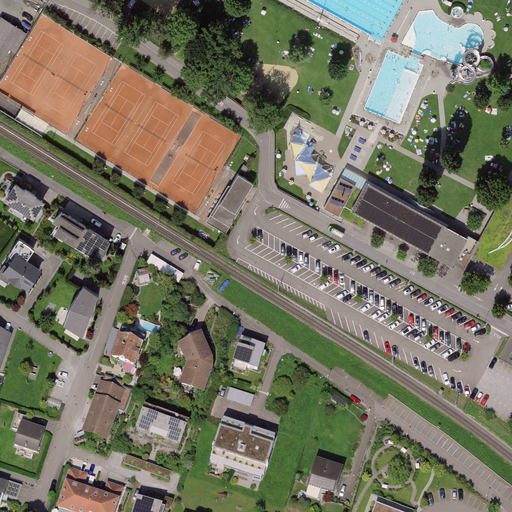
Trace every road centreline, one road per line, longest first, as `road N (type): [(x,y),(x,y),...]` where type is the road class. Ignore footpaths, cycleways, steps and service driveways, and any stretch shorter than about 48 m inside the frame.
road 1 (residential): [(57,0),(105,21),(255,128),(270,196),(511,329)]
road 2 (residential): [(511,510),(140,238)]
road 3 (residential): [(140,238),(0,152)]
road 4 (residential): [(39,511),(88,370)]
road 5 (residential): [(88,370),(140,238)]
